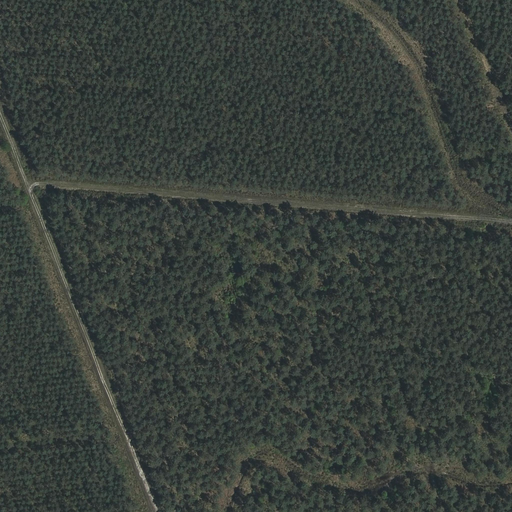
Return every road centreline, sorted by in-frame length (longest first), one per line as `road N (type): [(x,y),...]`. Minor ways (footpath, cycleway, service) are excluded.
road 1 (track): [(34,184),(511,219)]
road 2 (track): [(162,511),(0,96)]
